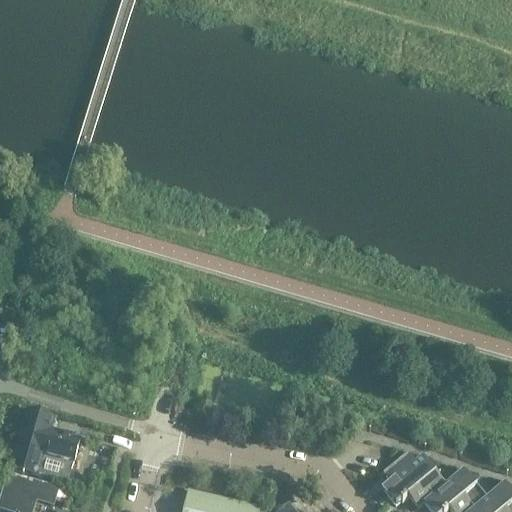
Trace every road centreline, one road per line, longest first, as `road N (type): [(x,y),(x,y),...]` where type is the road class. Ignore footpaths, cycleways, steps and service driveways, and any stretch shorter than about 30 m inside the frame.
road 1 (residential): [(353,511),(322,477),(153,444)]
road 2 (unclassified): [(153,444),(143,427),(0,385)]
road 3 (unclassified): [(0,314),(20,241),(59,218)]
